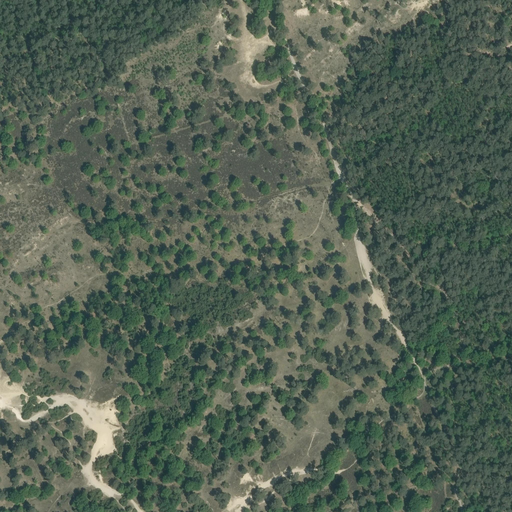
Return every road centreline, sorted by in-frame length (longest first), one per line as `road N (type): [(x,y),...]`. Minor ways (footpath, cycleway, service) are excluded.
road 1 (track): [(358,225),(272,0)]
road 2 (track): [(416,367),(376,297),(358,225)]
road 3 (track): [(461,511),(455,461),(425,387)]
